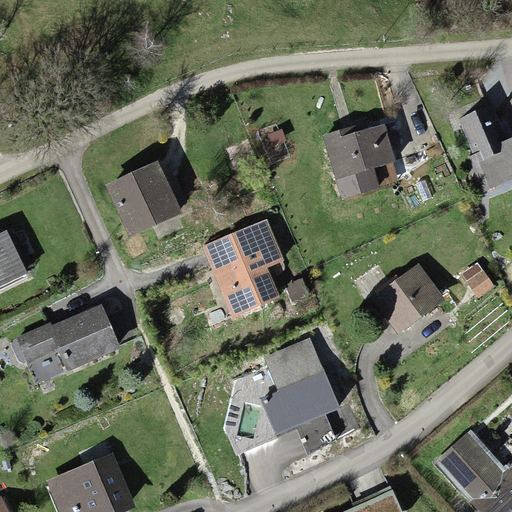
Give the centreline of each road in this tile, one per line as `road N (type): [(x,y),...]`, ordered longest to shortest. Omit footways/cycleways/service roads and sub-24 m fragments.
road 1 (residential): [(511,48),(230,74),(176,90),(0,176)]
road 2 (residential): [(263,511),(393,445),(511,342)]
